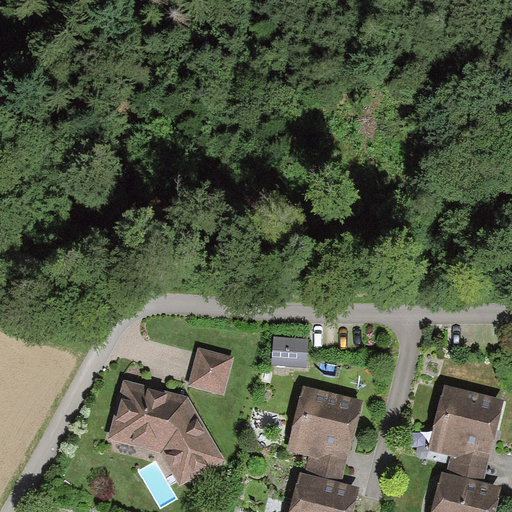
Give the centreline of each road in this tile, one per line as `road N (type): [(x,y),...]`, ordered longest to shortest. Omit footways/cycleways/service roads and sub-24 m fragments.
road 1 (residential): [(511,311),(130,307),(10,511)]
road 2 (track): [(0,251),(123,313)]
